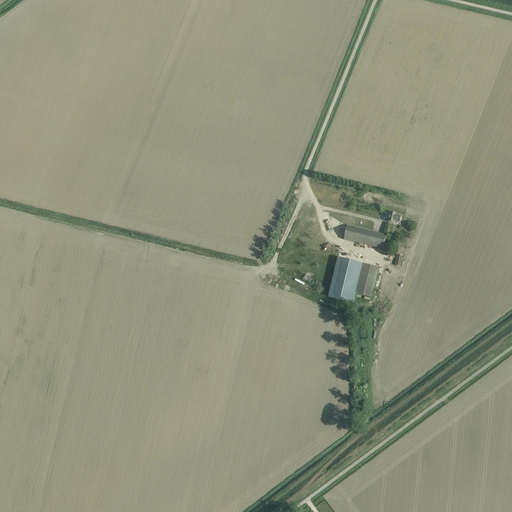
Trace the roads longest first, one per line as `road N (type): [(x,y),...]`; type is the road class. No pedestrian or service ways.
road 1 (unclassified): [(291,511),(511,347)]
road 2 (unclassified): [(325,231),(306,171),(376,0)]
